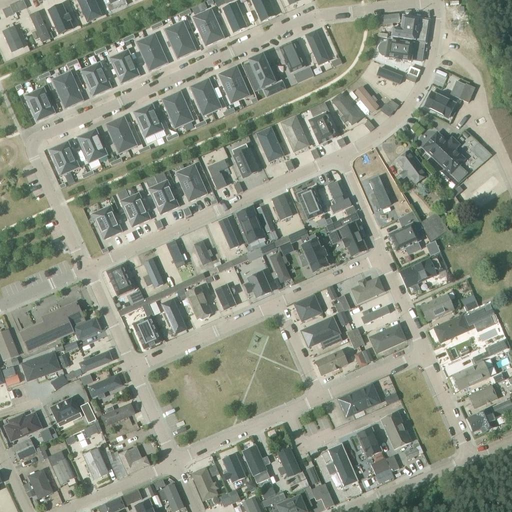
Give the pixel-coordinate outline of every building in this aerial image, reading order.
[(57,0),(53,2),(63,26),(76,20),(67,0),(57,0)] [(91,0),(99,19),(107,15),(101,2),(106,0),(105,0),(91,0)] [(126,6),(123,0),(122,0),(111,5),(107,7),(110,13),(126,6)] [(267,0),(251,0),(261,23),(275,17),(267,0)] [(85,26),(92,23),(83,1),(75,4),(85,26)] [(15,4),(9,7),(13,15),(19,13),(15,4)] [(233,34),(246,29),(235,5),(222,10),(233,34)] [(202,14),(215,44),(224,40),(211,10),(202,14)] [(55,15),(51,16),(49,11),(41,15),(52,40),(60,36),(54,21),(57,20),(55,15)] [(205,48),(215,44),(202,14),(192,18),(205,48)] [(36,23),(34,17),(24,22),(35,48),(45,43),(39,29),(42,27),(40,21),(36,23)] [(413,44),(426,46),(427,36),(424,35),(425,30),(428,31),(430,20),(417,18),(416,20),(403,18),(401,31),(393,30),(391,39),(413,42),(413,44)] [(173,27),(186,57),(196,53),(182,23),(173,27)] [(19,55),(33,49),(23,27),(9,33),(19,55)] [(177,61),(186,57),(173,27),(164,31),(177,61)] [(4,33),(0,34),(0,52),(3,59),(14,55),(4,33)] [(316,33),(306,37),(318,66),(328,62),(316,33)] [(145,40),(158,69),(167,65),(154,36),(145,40)] [(149,73),(158,69),(145,40),(136,44),(149,73)] [(279,49),(290,74),(304,68),(293,43),(279,49)] [(411,62),(421,63),(424,47),(416,46),(415,47),(413,47),(413,46),(387,43),(387,45),(384,44),(380,46),(378,50),(379,54),(382,57),(385,58),(385,60),(394,61),(394,62),(401,63),(401,62),(411,64),(411,62)] [(119,55),(130,82),(139,78),(128,51),(119,55)] [(121,86),(130,82),(119,55),(109,60),(112,65),(121,86)] [(255,92),(274,84),(262,57),(250,63),(251,65),(245,67),(255,92)] [(339,60),(331,64),(333,69),(342,65),(339,60)] [(90,68),(102,94),(111,90),(100,64),(90,68)] [(93,98),(102,94),(90,68),(81,72),(93,98)] [(228,72),(241,101),(250,97),(237,68),(228,72)] [(407,75),(408,76),(416,79),(417,79),(420,72),(410,68),(407,75)] [(309,70),(294,77),(298,85),(313,78),(310,70),(309,70)] [(373,70),(370,77),(394,87),(398,80),(373,70)] [(232,105),(241,101),(228,72),(218,76),(232,105)] [(61,77),(74,107),(83,103),(70,73),(61,77)] [(408,76),(406,81),(414,84),(416,79),(408,76)] [(65,111),(74,107),(61,77),(52,81),(65,111)] [(433,91),(457,101),(463,87),(439,77),(433,91)] [(199,85),(212,114),(221,110),(208,81),(199,85)] [(266,99),(285,91),(282,83),(263,92),(266,99)] [(203,118),(212,114),(199,85),(189,89),(203,118)] [(474,90),(465,86),(459,101),(468,105),(474,90)] [(361,87),(354,93),(371,114),(379,107),(361,87)] [(34,93),(46,119),(55,115),(43,89),(34,93)] [(36,123),(46,119),(34,93),(25,97),(36,123)] [(171,97),(184,127),(193,122),(180,93),(171,97)] [(175,131),(184,127),(171,97),(161,101),(175,131)] [(343,137),(357,130),(344,99),(329,105),(343,137)] [(387,107),(395,112),(398,107),(391,102),(387,107)] [(423,114),(445,131),(454,119),(432,102),(423,114)] [(313,119),(308,122),(319,146),(336,138),(326,115),(330,113),(325,104),(310,111),(313,119)] [(143,110),(154,136),(164,132),(152,105),(143,110)] [(145,140),(154,136),(143,110),(133,114),(145,140)] [(293,153),(308,146),(295,116),(280,123),(293,153)] [(114,122),(128,152),(137,147),(124,118),(114,122)] [(118,156),(128,152),(114,122),(105,126),(118,156)] [(369,133),(374,129),(368,122),(363,126),(369,133)] [(256,134),(269,163),(284,156),(271,127),(256,134)] [(86,135),(98,161),(107,157),(96,130),(86,135)] [(89,165),(98,161),(86,135),(77,139),(89,165)] [(431,156),(451,174),(463,160),(447,145),(448,144),(444,140),(443,142),(437,136),(424,149),(427,152),(426,153),(430,157),(431,156)] [(341,138),(336,141),(340,150),(346,146),(341,138)] [(58,147),(70,173),(79,169),(67,143),(58,147)] [(61,177),(70,173),(58,147),(49,151),(61,177)] [(252,150),(236,157),(245,179),(261,172),(252,150)] [(314,162),(319,159),(315,151),(310,153),(314,162)] [(422,158),(417,162),(410,152),(397,162),(414,186),(427,176),(420,166),(425,162),(422,158)] [(222,159),(206,166),(216,188),(224,184),(219,173),(219,174),(217,171),(226,167),(222,159)] [(290,162),(284,164),(288,173),(294,170),(290,162)] [(185,170),(198,201),(208,196),(194,166),(185,170)] [(189,205),(198,201),(185,170),(182,171),(175,174),(189,205)] [(476,204),(499,185),(488,172),(477,181),(477,180),(471,185),(471,186),(465,191),(476,204)] [(439,182),(433,174),(428,177),(434,185),(439,182)] [(379,177),(369,182),(381,210),(391,206),(379,177)] [(333,211),(346,205),(335,179),(321,185),(333,211)] [(158,186),(170,213),(180,209),(168,181),(158,186)] [(243,193),(239,184),(233,187),(237,196),(243,193)] [(160,217),(170,213),(158,186),(148,190),(160,217)] [(455,198),(462,192),(458,187),(451,193),(455,198)] [(312,190),(298,196),(304,212),(302,213),(305,220),(322,213),(312,190)] [(130,199),(142,226),(152,221),(139,194),(130,199)] [(290,207),(286,208),(280,195),(272,198),(284,226),(292,223),(288,214),(292,212),(290,207)] [(132,230),(142,226),(130,199),(120,203),(132,230)] [(101,211),(113,238),(122,234),(110,207),(101,211)] [(264,207),(257,210),(267,234),(274,231),(264,207)] [(235,215),(248,247),(266,239),(253,208),(235,215)] [(347,217),(356,213),(354,208),(345,212),(347,217)] [(112,239),(113,238),(101,211),(91,215),(103,243),(112,239)] [(401,230),(388,236),(396,254),(420,244),(416,234),(422,231),(411,213),(397,221),(401,230)] [(359,221),(356,214),(333,225),(332,225),(328,227),(326,228),(329,234),(359,221)] [(448,231),(435,214),(420,225),(423,230),(431,243),(448,231)] [(221,219),(233,246),(239,243),(227,216),(221,219)] [(351,261),(367,254),(355,227),(339,234),(351,261)] [(300,241),(303,246),(301,247),(305,257),(304,258),(307,266),(309,265),(314,276),(329,269),(325,260),(327,259),(323,249),(321,250),(317,240),(308,244),(306,239),(308,237),(305,230),(304,230),(303,231),(301,232),(288,237),(290,242),(290,243),(291,245),(300,241)] [(274,243),(274,244),(276,249),(280,247),(290,243),(290,242),(288,237),(279,241),(274,243)] [(206,251),(202,241),(194,245),(203,266),(211,263),(209,257),(211,256),(209,250),(206,251)] [(158,249),(171,276),(185,270),(172,243),(158,249)] [(427,247),(432,257),(441,253),(436,243),(427,247)] [(263,257),(277,251),(276,249),(274,244),(260,250),(263,257)] [(246,256),(245,256),(248,262),(249,262),(249,263),(263,257),(260,250),(249,255),(248,255),(246,256)] [(161,264),(159,265),(153,251),(145,255),(157,281),(165,278),(160,268),(163,267),(161,264)] [(290,282),(278,255),(267,260),(279,287),(290,282)] [(231,262),(234,268),(248,262),(245,256),(232,262),(231,262)] [(429,261),(435,275),(444,272),(437,257),(429,261)] [(407,289),(436,277),(435,275),(429,261),(400,274),(407,289)] [(217,269),(219,274),(234,268),(231,262),(222,267),(217,269)] [(140,267),(148,285),(154,282),(146,264),(140,267)] [(123,266),(107,273),(118,297),(134,290),(123,266)] [(262,273),(246,281),(256,302),(272,295),(262,273)] [(189,281),(191,287),(206,280),(203,275),(189,281)] [(383,294),(377,280),(350,293),(356,307),(383,294)] [(189,281),(175,288),(177,293),(191,287),(189,281)] [(213,293),(223,315),(235,309),(225,287),(213,293)] [(332,287),(326,290),(331,301),(337,299),(332,287)] [(175,288),(161,294),(163,299),(177,293),(175,288)] [(196,324),(212,317),(199,289),(182,297),(196,324)] [(146,300),(149,306),(163,299),(161,294),(146,300)] [(427,323),(453,311),(447,296),(421,308),(427,323)] [(473,296),(461,301),(466,313),(478,308),(473,296)] [(344,313),(350,311),(344,297),(338,299),(340,304),(344,312),(344,313)] [(321,317),(313,298),(293,308),(300,326),(321,317)] [(146,300),(132,306),(135,312),(149,306),(146,300)] [(172,302),(160,308),(174,338),(186,333),(172,302)] [(45,324),(20,334),(29,354),(31,353),(60,340),(73,334),(71,329),(85,323),(77,303),(42,318),(45,324)] [(150,306),(154,317),(161,315),(156,304),(150,306)] [(340,304),(334,306),(338,315),(343,313),(344,312),(340,304)] [(132,306),(118,313),(120,318),(135,312),(132,306)] [(490,306),(465,317),(470,328),(495,317),(490,306)] [(364,318),(361,319),(364,326),(389,315),(386,308),(369,315),(367,312),(362,314),(364,318)] [(338,316),(342,327),(349,325),(344,314),(338,316)] [(149,318),(133,326),(144,351),(160,344),(149,318)] [(434,330),(441,344),(468,332),(462,318),(434,330)] [(74,329),(79,341),(101,332),(96,320),(74,329)] [(340,339),(332,321),(300,335),(307,352),(340,339)] [(403,342),(397,326),(367,339),(374,354),(403,342)] [(357,330),(352,332),(355,339),(360,337),(357,330)] [(0,335),(0,352),(4,362),(18,357),(8,332),(0,335)] [(347,334),(350,343),(356,340),(355,339),(352,332),(347,334)] [(360,337),(355,339),(356,340),(356,341),(359,348),(364,346),(360,337)] [(356,340),(350,343),(354,351),(359,349),(359,348),(356,341),(356,340)] [(488,358),(507,350),(504,342),(485,350),(486,353),(488,358)] [(64,348),(66,354),(78,349),(76,344),(64,348)] [(63,351),(61,345),(54,348),(56,353),(63,351)] [(368,350),(362,353),(367,365),(373,362),(368,350)] [(346,366),(341,352),(312,365),(318,377),(346,366)] [(84,374),(112,362),(109,353),(90,361),(89,358),(84,360),(85,363),(80,365),(84,374)] [(354,356),(359,369),(367,366),(361,353),(354,356)] [(22,366),(28,382),(60,371),(54,355),(22,366)] [(59,358),(64,370),(70,367),(65,356),(59,358)] [(11,362),(13,368),(19,365),(17,360),(11,362)] [(453,377),(460,392),(489,379),(483,364),(453,377)] [(10,371),(2,373),(6,386),(14,384),(10,371)] [(76,379),(74,373),(65,377),(66,381),(67,382),(76,379)] [(493,379),(496,385),(504,381),(502,375),(493,379)] [(62,377),(51,385),(56,392),(67,384),(62,377)] [(99,401),(105,399),(103,394),(121,386),(117,377),(89,389),(93,398),(97,396),(99,401)] [(339,401),(347,419),(380,404),(372,387),(339,401)] [(468,398),(474,411),(497,401),(492,387),(468,398)] [(383,398),(387,406),(399,401),(395,393),(383,398)] [(72,419),(73,422),(81,418),(73,401),(51,411),(57,425),(72,419)] [(95,401),(90,404),(95,415),(100,413),(95,401)] [(511,408),(509,401),(493,408),(497,417),(511,410),(511,408)] [(95,421),(88,404),(80,408),(88,424),(95,421)] [(106,427),(134,415),(131,406),(114,413),(112,408),(112,409),(107,411),(109,416),(102,418),(106,427)] [(499,427),(492,410),(468,420),(473,430),(486,425),(489,432),(499,427)] [(389,438),(395,451),(411,444),(398,414),(382,421),(387,434),(386,435),(387,437),(389,438)] [(5,429),(11,444),(41,431),(34,416),(5,429)] [(355,436),(366,460),(383,453),(372,428),(355,436)] [(77,443),(74,437),(65,441),(68,447),(77,443)] [(18,461),(36,454),(30,440),(12,447),(18,461)] [(337,473),(339,477),(352,471),(342,446),(328,452),(334,466),(328,469),(331,475),(337,473)] [(35,450),(41,464),(49,460),(43,447),(35,450)] [(267,458),(262,461),(256,447),(243,453),(254,477),(257,485),(270,480),(266,472),(265,467),(270,465),(267,458)] [(247,479),(233,449),(217,455),(231,486),(247,479)] [(416,449),(404,454),(408,462),(419,456),(416,449)] [(127,477),(117,453),(113,454),(112,451),(106,453),(113,472),(114,474),(117,481),(118,481),(127,477)] [(287,476),(288,479),(300,474),(290,451),(278,456),(284,469),(278,471),(281,477),(281,478),(287,476)] [(374,458),(376,462),(384,459),(382,454),(374,458)] [(399,471),(393,457),(386,460),(392,474),(399,471)] [(97,461),(92,463),(91,459),(82,463),(92,486),(101,482),(95,469),(99,467),(97,461)] [(193,466),(206,497),(222,490),(208,460),(193,466)] [(371,467),(375,477),(389,471),(385,461),(371,467)] [(312,469),(306,471),(312,486),(318,483),(312,469)] [(393,480),(389,471),(375,477),(379,486),(393,480)] [(304,474),(288,481),(293,493),(309,486),(304,474)] [(154,485),(157,491),(165,487),(163,481),(154,485)] [(147,488),(151,498),(156,496),(155,493),(153,487),(152,486),(147,488)] [(321,500),(326,510),(334,507),(325,486),(312,491),(316,502),(321,500)] [(261,494),(264,501),(275,496),(272,489),(261,494)] [(183,511),(174,490),(158,497),(164,511),(183,511)] [(26,494),(29,500),(35,497),(33,491),(26,494)] [(236,491),(227,495),(230,500),(231,499),(238,497),(236,491)] [(279,511),(305,511),(304,510),(311,507),(304,491),(295,495),(296,496),(277,505),(279,511)] [(127,507),(139,502),(141,501),(138,492),(123,498),(127,507)] [(227,495),(219,499),(221,504),(230,500),(227,495)] [(231,499),(230,500),(232,505),(240,502),(238,497),(231,499)] [(107,511),(116,511),(124,509),(120,500),(105,506),(107,511)] [(230,500),(221,504),(224,509),(232,505),(230,500)] [(241,508),(242,511),(260,511),(256,501),(241,508)] [(134,508),(136,511),(153,511),(149,502),(134,508)]
